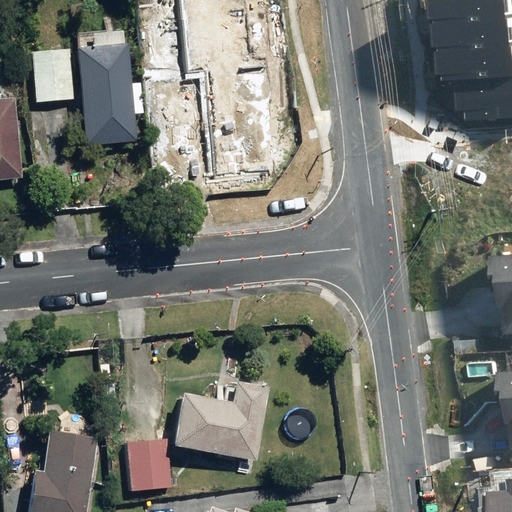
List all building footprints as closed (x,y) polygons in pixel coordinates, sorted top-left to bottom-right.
[(226,120),(244,122),(241,142),(262,145),(264,125),(267,105),(229,100),(242,1),(236,0),(161,0),(160,12),(178,15),(169,80),(181,82),(172,144),(222,150),(226,120)] [(511,117),(511,0),(447,0),(435,1),(441,82),(460,81),(463,121),(511,117)] [(75,55),(84,151),(135,147),(132,116),(142,115),(140,92),(131,93),(125,37),(91,40),(92,53),(75,55)] [(31,59),(36,108),(73,104),(68,55),(31,59)] [(0,186),(22,184),(13,107),(0,107),(0,186)] [(171,447),(256,463),(269,389),(236,383),(232,404),(181,395),(171,447)] [(28,511),(86,511),(97,440),(47,433),(41,473),(34,472),(28,511)] [(124,445),(129,492),(171,489),(167,441),(124,445)]
